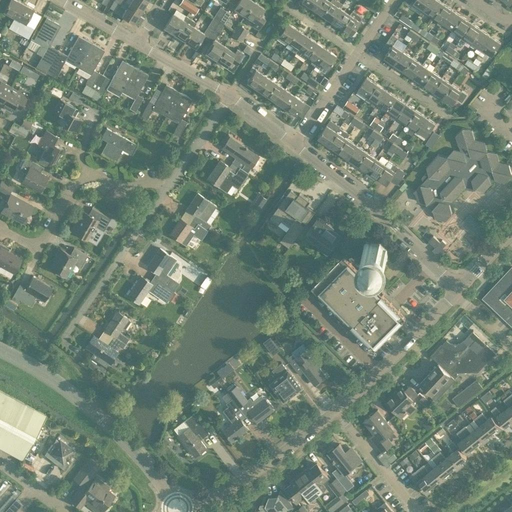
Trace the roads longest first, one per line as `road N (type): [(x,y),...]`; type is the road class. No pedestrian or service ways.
road 1 (tertiary): [(177,511),(102,420),(38,368),(0,349)]
road 2 (residential): [(171,184),(123,188),(87,169),(45,239),(32,248),(0,232)]
road 3 (residential): [(459,289),(297,143)]
road 4 (residential): [(60,342),(171,184)]
road 5 (residential): [(179,511),(261,469),(336,409)]
road 6 (residential): [(297,143),(395,0)]
road 7 (residential): [(417,511),(336,409)]
